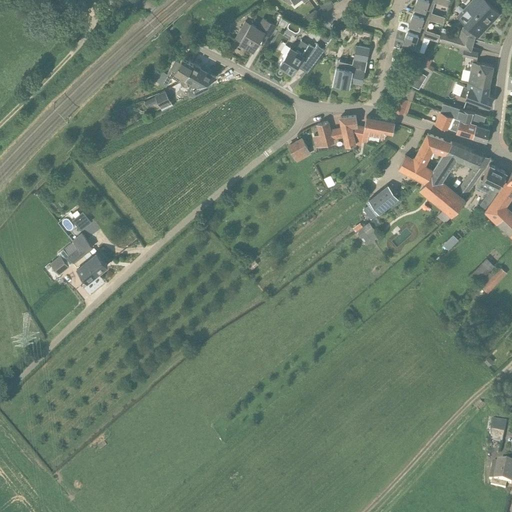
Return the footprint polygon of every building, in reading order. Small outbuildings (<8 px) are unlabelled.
[(450,0),(416,0),(415,7),(414,7),(424,10),(432,12),(435,2),(448,6),(450,0)] [(466,24),(476,35),(478,36),(490,24),(488,23),(492,19),(492,20),(499,13),(484,0),(473,0),(466,8),(473,14),(465,23),(466,24)] [(445,16),(432,12),(424,10),(414,7),(414,8),(416,8),(414,17),(412,16),(409,24),(426,30),(429,20),(443,24),(445,16)] [(277,24),(283,28),(287,22),(281,18),(277,24)] [(277,25),(269,21),(263,31),(251,24),(247,30),(242,26),(234,39),(241,43),(254,50),(262,35),(269,39),(277,25)] [(440,34),(426,30),(409,24),(409,25),(411,25),(408,34),(406,33),(404,41),(403,41),(403,42),(412,45),(411,49),(424,53),(430,38),(438,41),(440,34)] [(464,49),(470,51),(474,37),(476,35),(466,24),(461,29),(459,36),(447,33),(448,30),(442,28),(438,41),(464,48),(464,49)] [(301,57),(313,64),(324,49),(317,44),(315,47),(308,44),(303,54),(301,57)] [(357,46),(353,63),(350,80),(362,83),(369,49),(357,46)] [(303,54),(290,47),(280,65),(281,66),(282,68),(284,70),(286,69),(293,73),(301,57),(303,54)] [(478,52),(470,51),(464,49),(462,56),(473,58),(472,61),(473,62),(468,83),(489,87),(493,66),(476,62),(478,52)] [(185,79),(193,64),(183,57),(179,64),(175,62),(173,66),(167,62),(156,68),(155,67),(149,77),(161,84),(166,87),(171,78),(180,82),(183,78),(185,79)] [(421,64),(432,71),(434,68),(428,65),(431,60),(426,57),(421,64)] [(350,80),(353,63),(338,60),(333,84),(349,87),(350,80)] [(215,77),(193,64),(185,79),(197,86),(189,91),(191,95),(205,89),(202,84),(215,77)] [(467,88),(464,86),(460,95),(489,106),(493,97),(488,95),(489,87),(468,83),(467,88)] [(399,98),(408,100),(412,102),(415,91),(405,87),(401,94),(399,98)] [(173,106),(165,90),(155,96),(155,97),(144,103),(147,108),(158,102),(163,111),(173,106)] [(408,113),(412,102),(406,100),(398,97),(395,109),(402,111),(408,113)] [(452,115),(455,115),(470,120),(482,123),(484,115),(447,104),(444,112),(452,115)] [(126,114),(117,110),(112,115),(123,120),(126,114)] [(452,115),(444,112),(443,113),(441,112),(436,124),(447,128),(452,115)] [(470,120),(455,115),(451,129),(472,136),(477,124),(469,122),(470,120)] [(344,136),(347,146),(356,143),(351,126),(357,125),(356,116),(340,118),(341,125),(342,128),(330,131),(332,139),(344,136)] [(393,131),(395,123),(395,122),(366,117),(363,132),(384,135),(385,130),(393,131)] [(490,125),(482,123),(470,120),(469,122),(477,124),(472,136),(487,140),(490,128),(489,128),(490,125)] [(323,145),(333,142),(332,139),(330,131),(328,122),(317,124),(320,134),(314,136),(316,146),(323,144),(323,145)] [(444,153),(452,142),(427,134),(414,159),(405,155),(399,166),(425,181),(433,170),(421,163),(432,145),(444,153)] [(299,158),(309,154),(307,149),(310,148),(306,137),(292,142),(297,153),(299,158)] [(444,153),(433,170),(425,181),(420,188),(444,207),(452,213),(464,199),(463,197),(484,168),(490,158),(484,155),(452,142),(444,153)] [(501,185),(507,172),(490,164),(483,179),(480,178),(477,187),(488,193),(483,200),(480,204),(485,207),(488,203),(501,185)] [(511,173),(486,210),(511,233),(511,231),(511,173)] [(378,213),(399,198),(388,185),(368,200),(378,213)] [(445,223),(452,213),(444,207),(437,216),(445,223)] [(74,223),(80,230),(85,226),(90,222),(86,217),(82,212),(80,214),(75,217),(72,220),(74,223)] [(371,222),(375,227),(380,223),(376,218),(371,222)] [(373,241),(379,236),(369,222),(362,227),(356,232),(365,245),(372,240),(373,241)] [(72,242),(72,243),(97,274),(108,265),(97,252),(93,256),(88,251),(93,247),(82,234),(72,242)] [(453,234),(446,241),(451,247),(458,240),(453,234)] [(97,274),(72,243),(65,249),(63,250),(67,255),(74,263),(78,268),(77,269),(87,281),(97,274)] [(59,274),(69,266),(60,256),(50,263),(59,274)] [(472,273),(479,281),(496,265),(488,257),(472,273)] [(250,272),(259,264),(254,258),(244,266),(250,272)] [(481,282),(490,290),(506,273),(498,264),(481,282)] [(489,366),(494,361),(489,357),(484,361),(489,366)] [(504,433),(500,432),(490,430),(491,440),(502,443),(504,433)] [(491,486),(505,489),(506,483),(511,484),(511,481),(511,465),(498,462),(493,461),(489,480),(492,480),(491,486)]
